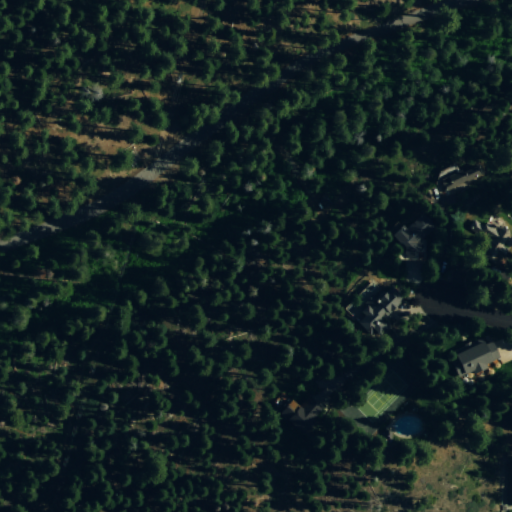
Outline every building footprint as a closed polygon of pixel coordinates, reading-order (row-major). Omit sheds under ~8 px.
[(444,195),(467,185),(466,184),(484,176),(479,164),(461,172),(460,170),(437,179),(444,195)] [(402,228),(416,215),(429,229),(419,238),(419,261),(393,261),(393,241),(388,236),(399,225),(402,228)] [(478,256),(486,243),(484,241),(486,239),(477,234),(476,235),(465,229),(471,219),(482,225),(485,220),(506,233),(497,247),(503,250),(493,265),(478,256)] [(374,299),(388,286),(401,300),(381,318),(379,316),(377,318),(386,328),(374,339),(366,330),(364,332),(355,322),(361,317),(357,312),(362,307),(360,304),(370,295),(374,299)] [(449,352),(478,338),(481,344),(488,341),(496,358),(482,365),(483,368),(472,373),(471,370),(455,377),(447,360),(452,358),(449,352)] [(277,415),(300,435),(312,421),(310,419),(320,407),(308,397),(298,409),(288,401),(277,415)]
